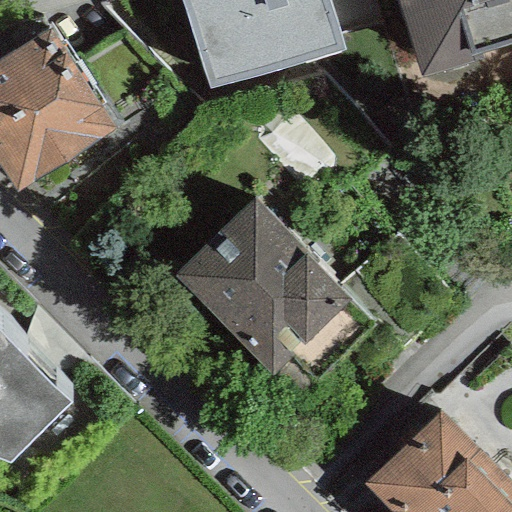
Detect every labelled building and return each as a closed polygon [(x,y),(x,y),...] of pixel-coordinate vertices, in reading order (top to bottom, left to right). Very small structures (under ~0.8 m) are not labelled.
[(329,0),(182,0),(208,85),(342,44),(329,0)] [(511,0),(398,0),(420,70),(483,50),(480,42),(511,32),(511,0)] [(0,51),(0,159),(17,185),(115,123),(50,22),(0,51)] [(252,191),(173,271),(228,325),(307,245),(252,191)] [(375,314),(307,245),(228,325),(303,401),(323,381),(314,373),(375,314)] [(29,313),(68,349),(82,334),(43,298),(29,313)] [(71,391),(0,320),(0,451),(7,454),(71,391)] [(469,436),(438,405),(363,480),(390,506),(383,511),(511,511),(511,498),(460,446),(469,436)]
